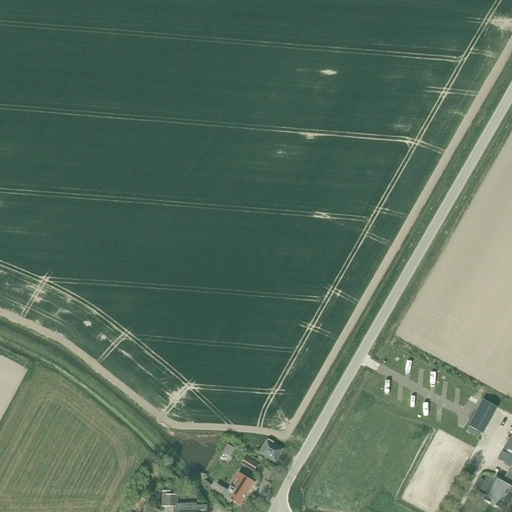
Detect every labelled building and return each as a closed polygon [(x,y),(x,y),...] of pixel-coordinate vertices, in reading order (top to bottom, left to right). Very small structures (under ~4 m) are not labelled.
[(466,432),(478,438),(481,432),(484,434),(498,407),(483,399),(469,426),(466,432)] [(511,434),(499,459),(511,466),(504,479),(497,476),(492,485),(484,499),(502,509),(508,498),(509,499),(511,494),(511,434)] [(275,461),(282,450),(273,445),(274,443),(269,440),(261,453),(275,461)] [(230,457),(235,449),(228,445),(223,453),(230,457)] [(253,471),(258,464),(246,457),(241,464),(253,471)] [(214,489),(225,496),(240,506),(255,482),(239,473),(228,491),(217,484),(214,489)] [(208,488),(211,485),(205,480),(202,483),(208,488)] [(207,505),(204,505),(204,501),(196,501),(196,503),(177,504),(177,496),(170,496),(170,492),(163,492),(163,506),(174,506),(173,511),(196,511),(207,511),(207,505)] [(137,496),(130,509),(136,511),(140,511),(146,501),(137,496)]
